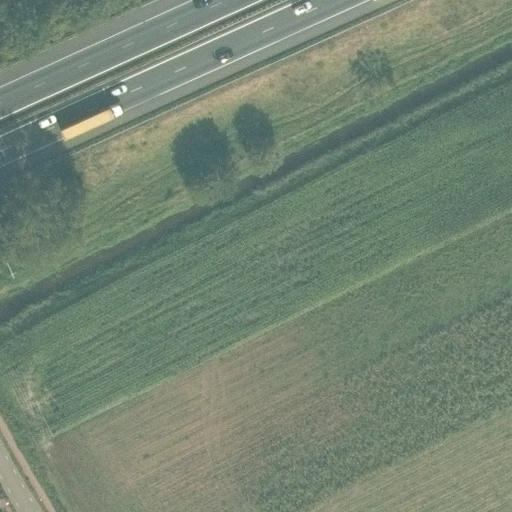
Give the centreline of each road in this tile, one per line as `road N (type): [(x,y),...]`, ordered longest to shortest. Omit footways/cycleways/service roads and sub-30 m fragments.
road 1 (motorway): [(0,149),(332,0)]
road 2 (motorway): [(225,0),(0,102)]
